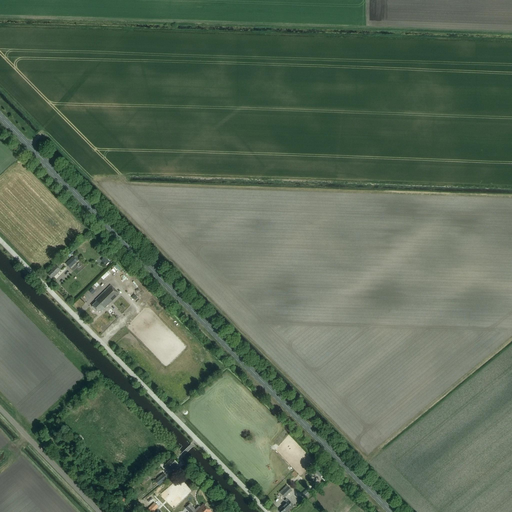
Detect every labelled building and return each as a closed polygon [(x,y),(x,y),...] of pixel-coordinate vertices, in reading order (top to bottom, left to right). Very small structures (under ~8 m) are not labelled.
[(76,255),(74,258),(73,257),(65,264),(70,269),(80,259),(76,255)] [(61,271),(56,265),(51,270),(52,271),(48,275),(51,278),(52,277),(53,278),(61,271)] [(119,294),(111,286),(95,301),(96,302),(92,306),(98,313),(100,311),(101,312),(119,294)] [(178,464),(172,458),(165,465),(167,467),(165,469),(167,471),(169,470),(171,471),(178,464)] [(161,485),(169,479),(164,473),(156,480),(157,481),(154,484),(157,487),(160,485),(161,485)] [(322,477),(325,481),(330,477),(326,473),(322,477)] [(288,487),(281,494),(284,498),(291,490),(288,487)] [(307,490),(301,494),(305,499),(311,494),(307,490)] [(157,500),(154,503),(147,511),(148,511),(153,511),(158,507),(161,504),(157,500)] [(289,501),(280,510),(281,511),(287,511),(294,506),(289,501)]
